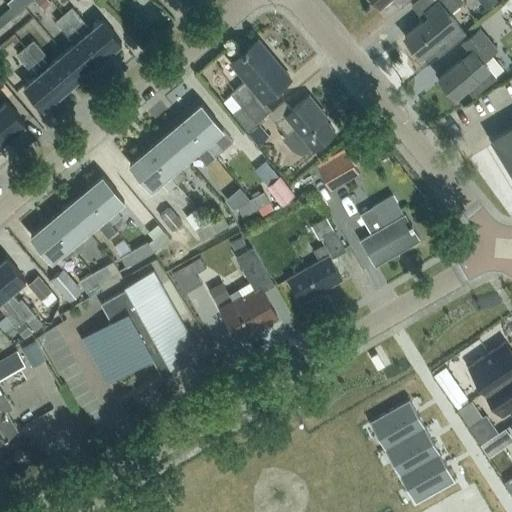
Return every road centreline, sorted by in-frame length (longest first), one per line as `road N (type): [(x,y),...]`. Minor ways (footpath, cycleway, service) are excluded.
road 1 (unclassified): [(46,511),(503,250)]
road 2 (unclassified): [(503,250),(300,0)]
road 3 (unclassified): [(0,202),(247,0)]
